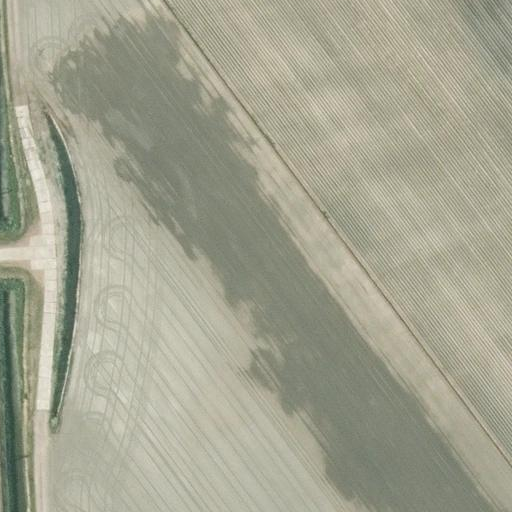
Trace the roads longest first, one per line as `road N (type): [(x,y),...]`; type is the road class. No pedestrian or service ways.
road 1 (track): [(49,253),(43,511)]
road 2 (track): [(49,253),(16,109),(14,0)]
